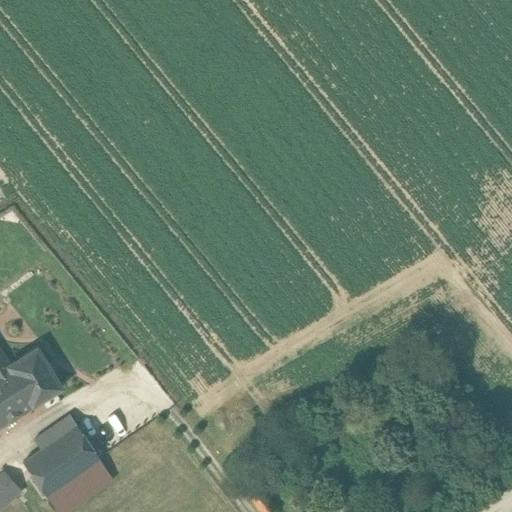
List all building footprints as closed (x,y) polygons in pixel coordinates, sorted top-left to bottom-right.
[(8,366),(0,371),(0,390),(16,416),(60,388),(36,349),(8,366)] [(0,390),(0,425),(16,416),(0,390)] [(62,435),(23,462),(45,496),(75,475),(98,459),(76,426),(69,415),(55,425),(62,435)] [(72,511),(115,482),(98,459),(75,475),(84,488),(55,508),(57,511),(72,511)] [(3,471),(0,473),(0,498),(15,485),(3,471)] [(75,475),(45,496),(55,508),(84,488),(75,475)] [(274,511),(278,509),(257,481),(245,489),(262,511),(274,511)]
